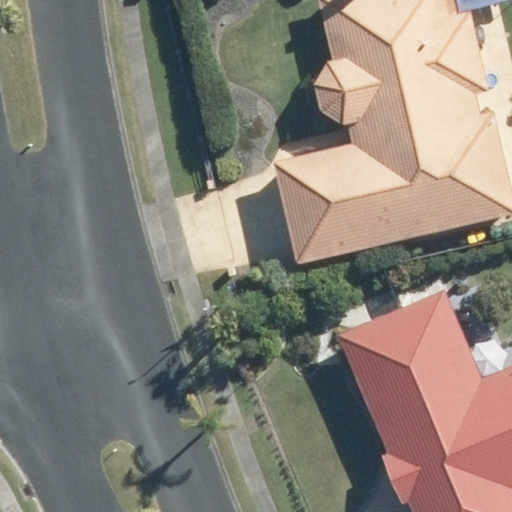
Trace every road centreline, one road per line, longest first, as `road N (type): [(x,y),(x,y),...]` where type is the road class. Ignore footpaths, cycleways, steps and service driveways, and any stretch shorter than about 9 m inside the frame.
road 1 (tertiary): [(68,0),(87,143),(73,303)]
road 2 (tertiary): [(73,303),(150,511)]
road 3 (tertiary): [(73,303),(0,189)]
